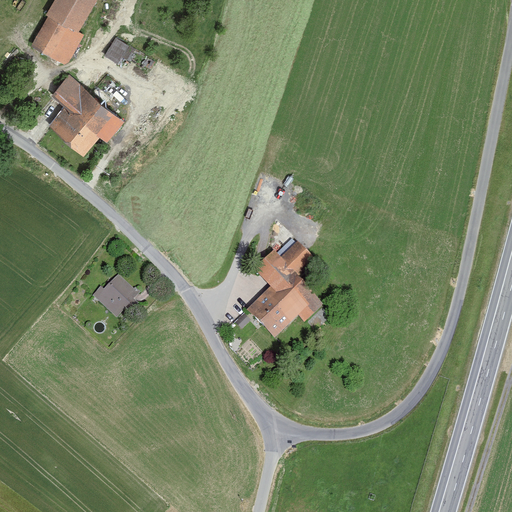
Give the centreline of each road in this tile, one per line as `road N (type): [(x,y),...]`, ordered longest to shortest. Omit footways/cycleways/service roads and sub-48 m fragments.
road 1 (unclassified): [(280,422),(323,434),(369,429),(421,387),(457,303),(511,38)]
road 2 (unclassified): [(0,127),(55,163),(167,267),(249,395),(280,422)]
road 3 (primary): [(511,269),(443,511)]
road 4 (track): [(511,373),(468,511)]
